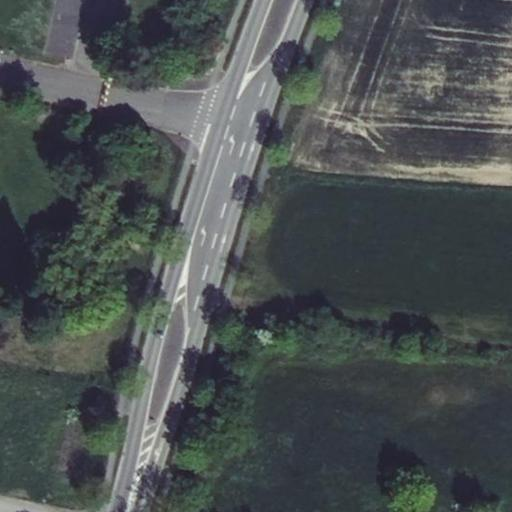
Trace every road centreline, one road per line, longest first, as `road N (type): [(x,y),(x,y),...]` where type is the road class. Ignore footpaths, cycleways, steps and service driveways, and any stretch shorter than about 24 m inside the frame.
road 1 (secondary): [(131,511),(304,0)]
road 2 (secondary): [(264,0),(156,330),(125,511)]
